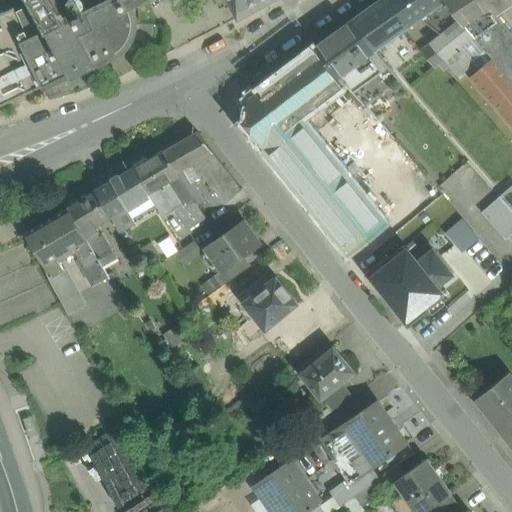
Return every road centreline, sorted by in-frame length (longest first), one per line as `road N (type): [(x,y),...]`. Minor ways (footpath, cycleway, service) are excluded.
road 1 (residential): [(184,78),(511,490)]
road 2 (residential): [(329,0),(184,78)]
road 3 (residential): [(0,177),(108,114)]
